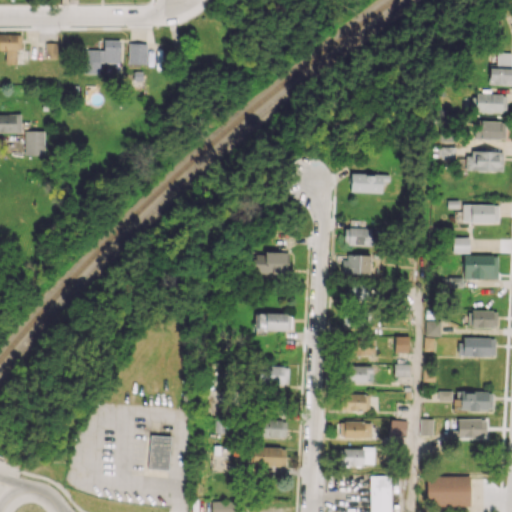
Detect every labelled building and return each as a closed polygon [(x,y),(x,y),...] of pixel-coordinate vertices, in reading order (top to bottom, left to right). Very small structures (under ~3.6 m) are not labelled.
[(4,63),(16,64),(16,49),(20,49),(21,34),(0,33),(0,41),(0,50),(5,51),(4,63)] [(99,74),(99,62),(119,63),(120,40),(103,39),(102,50),(81,49),(80,73),(99,74)] [(44,42),(44,58),(57,58),(57,42),(44,42)] [(127,63),(146,64),(146,43),(128,42),(127,63)] [(511,64),(510,65),(510,52),(496,52),(495,67),(488,67),(488,83),(511,84),(511,64)] [(505,93),(475,93),(475,112),(505,111),(505,93)] [(0,132),(20,132),(20,113),(0,113),(0,132)] [(473,138),(504,139),(505,121),(473,120),(473,138)] [(43,130),(24,130),(24,155),(44,154),(43,130)] [(502,170),(502,152),(465,151),(464,169),(502,170)] [(349,191),(381,192),(381,182),(388,182),(388,174),(350,173),(349,191)] [(498,222),(498,204),(462,204),(461,222),(498,222)] [(370,245),(371,227),(344,226),(343,244),(370,245)] [(469,252),(468,236),(452,237),(452,252),(469,252)] [(254,271),(286,272),(287,252),(254,252),(254,271)] [(463,278),(495,278),(495,254),(463,254),(463,278)] [(369,255),(341,255),(341,273),(369,274),(369,255)] [(368,302),(369,287),(348,286),(348,301),(368,302)] [(468,327),(496,327),(496,309),(468,309),(468,327)] [(254,329),(290,330),(290,313),(254,312),(254,329)] [(424,335),(439,336),(439,320),(424,320),(424,335)] [(408,352),(408,336),(393,336),(393,352),(408,352)] [(494,356),(494,337),(458,336),(458,355),(494,356)] [(375,338),(350,338),(350,354),(374,355),(375,338)] [(408,363),(393,363),(393,376),(408,376),(408,363)] [(258,384),(287,384),(288,365),(258,365),(258,384)] [(372,365),(344,365),(344,382),(372,382),(372,365)] [(459,410),(492,409),(491,390),(459,392),(459,410)] [(343,410),(368,411),(368,394),(343,393),(343,410)] [(456,418),(457,439),(486,438),(486,417),(456,418)] [(419,434),(431,434),(432,418),(419,418),(419,434)] [(285,419),(258,420),(259,437),(286,436),(285,419)] [(388,435),(405,436),(406,420),(389,419),(388,435)] [(371,421),(338,421),(338,437),(370,438),(371,421)] [(169,435),(149,435),(148,469),(168,469),(169,435)] [(284,466),(285,447),(252,446),(251,465),(284,466)] [(341,464),(373,465),(373,448),(342,447),(341,464)] [(468,474),(425,476),(426,506),(469,505),(468,474)] [(390,511),(390,475),(369,475),(369,511),(390,511)] [(236,511),(236,501),(210,501),(210,511),(236,511)]
